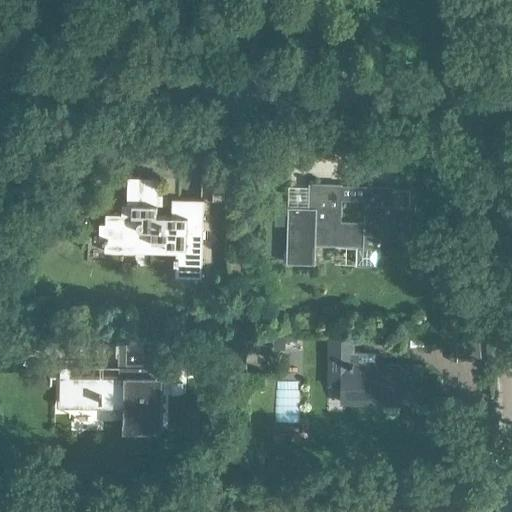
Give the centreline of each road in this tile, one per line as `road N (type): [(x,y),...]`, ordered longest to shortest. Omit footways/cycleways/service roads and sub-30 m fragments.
road 1 (residential): [(0,78),(511,94)]
road 2 (residential): [(509,511),(511,94)]
